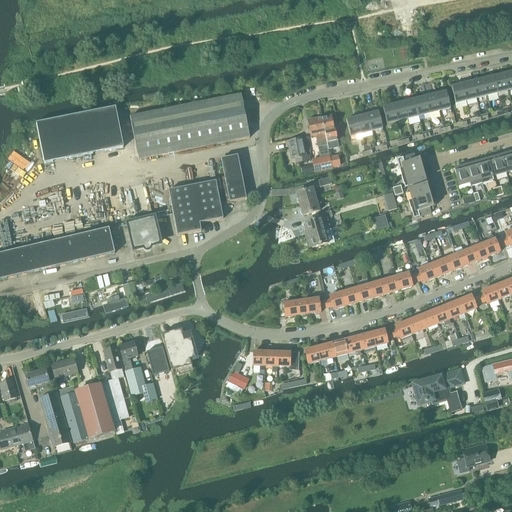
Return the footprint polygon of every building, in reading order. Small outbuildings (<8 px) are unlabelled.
[(508,91),(504,74),(493,77),(497,94),(508,91)] [(497,94),(493,77),(483,80),(487,96),(497,94)] [(487,96),(483,80),(472,82),(476,99),(487,96)] [(476,99),(472,82),(462,85),(466,102),(476,99)] [(466,102),(462,85),(451,88),(455,104),(466,102)] [(436,95),(440,112),(451,109),(446,92),(436,95)] [(250,138),(241,95),(130,118),(139,160),(250,138)] [(440,112),(436,95),(425,98),(429,114),(440,112)] [(429,114),(425,98),(414,100),(419,117),(429,114)] [(419,117),(414,100),(404,103),(408,120),(419,117)] [(408,120),(404,103),(393,106),(397,122),(408,120)] [(397,122),(393,106),(383,108),(387,125),(397,122)] [(124,148),(118,119),(116,108),(36,124),(44,164),(124,148)] [(368,115),(372,132),(383,129),(378,113),(368,115)] [(372,132),(368,115),(357,118),(361,135),(372,132)] [(331,116),(321,118),(327,143),(328,150),(338,148),(335,134),(338,134),(336,123),(332,124),(331,116)] [(312,120),(308,121),(309,126),(311,137),(316,136),(318,148),(321,159),(330,157),(328,150),(327,143),(321,118),(312,120)] [(361,135),(357,118),(346,121),(350,138),(361,135)] [(296,164),(310,161),(309,156),(306,157),(302,139),(288,142),(291,160),(295,159),(296,164)] [(506,173),(511,171),(511,152),(511,153),(508,155),(507,154),(501,156),(506,173)] [(402,176),(423,170),(421,165),(423,164),(422,159),(416,160),(414,154),(397,159),(402,176)] [(177,236),(187,234),(201,231),(200,224),(223,219),(220,205),(247,199),(238,156),(221,159),(225,180),(168,191),(177,236)] [(331,158),(333,168),(341,166),(339,156),(331,158)] [(506,173),(501,156),(495,157),(495,158),(493,159),(493,158),(490,159),(495,176),(506,173),(507,176),(506,173)] [(313,161),(315,172),(333,169),(330,157),(321,159),(313,161)] [(483,161),(476,163),(482,183),(493,180),(488,159),(485,160),(485,161),(483,162),(483,161)] [(382,178),(388,177),(384,162),(378,164),(382,178)] [(466,166),(465,166),(471,186),(482,183),(476,163),(470,164),(470,165),(466,167),(466,166)] [(314,173),(312,165),(300,168),(302,175),(314,173)] [(471,186),(465,166),(465,167),(461,168),(461,167),(454,169),(459,186),(470,183),(471,186)] [(423,170),(402,176),(405,188),(428,181),(427,175),(424,176),(423,170)] [(330,177),(318,181),(320,187),(332,184),(330,177)] [(413,200),(430,195),(428,190),(431,189),(429,183),(409,189),(412,200),(413,200)] [(313,188),(296,193),(300,206),(316,201),(319,200),(317,195),(315,196),(313,188)] [(335,194),(337,201),(344,199),(342,192),(335,194)] [(383,197),(388,211),(398,208),(393,193),(383,197)] [(413,200),(412,200),(409,201),(414,218),(431,213),(430,208),(435,206),(434,200),(431,201),(430,195),(413,200)] [(463,199),(464,205),(476,202),(474,195),(463,199)] [(316,201),(300,206),(303,217),(319,212),(317,205),(320,204),(319,200),(316,201)] [(321,219),(305,223),(309,237),(325,232),(331,230),(328,218),(333,217),(331,211),(320,214),(321,219)] [(387,215),(375,219),(378,230),(391,227),(387,215)] [(134,250),(160,244),(154,219),(128,225),(134,250)] [(89,234),(95,259),(115,254),(109,229),(89,234)] [(325,232),(309,237),(312,249),(329,244),(334,242),(331,230),(325,232)] [(500,240),(502,248),(509,245),(510,247),(511,246),(511,230),(505,234),(506,238),(500,240)] [(70,238),(75,263),(95,259),(89,234),(70,238)] [(50,243),(56,268),(75,263),(70,238),(50,243)] [(502,248),(500,240),(495,242),(494,240),(483,244),(488,258),(500,253),(498,249),(502,248)] [(31,247),(36,272),(56,268),(50,243),(31,247)] [(473,264),(477,262),(488,258),(483,244),(477,247),(476,244),(471,247),(471,249),(467,251),(473,264)] [(11,252),(17,277),(36,272),(31,247),(11,252)] [(473,264),(467,251),(456,255),(462,268),(473,264)] [(0,280),(17,277),(11,252),(0,254),(0,280)] [(441,261),(446,274),(462,268),(456,255),(441,261)] [(446,274),(441,261),(429,266),(435,279),(446,274)] [(417,283),(421,281),(422,281),(423,284),(435,279),(429,266),(418,270),(419,274),(414,275),(417,283)] [(417,283),(414,275),(409,277),(408,274),(396,277),(400,291),(412,288),(411,285),(417,283)] [(380,282),(384,296),(400,291),(396,277),(380,282)] [(291,281),(292,287),(300,284),(299,279),(291,281)] [(292,287),(291,281),(283,284),(284,289),(292,287)] [(384,296),(380,282),(368,285),(372,299),(384,296)] [(493,287),(498,301),(510,296),(504,283),(493,287)] [(142,298),(145,307),(183,293),(180,284),(142,298)] [(353,290),(357,304),(372,299),(368,285),(353,290)] [(477,297),(480,305),(486,302),(487,305),(498,301),(493,287),(482,292),(483,295),(477,297)] [(357,304),(353,290),(341,293),(345,307),(357,304)] [(324,301),(326,309),(333,308),(333,311),(345,307),(341,293),(329,297),(330,300),(324,301)] [(480,305),(477,297),(472,299),(471,296),(459,301),(465,314),(476,310),(475,307),(480,305)] [(102,307),(104,315),(133,307),(131,299),(102,307)] [(324,301),(319,302),(318,299),(306,301),(308,315),(320,313),(320,311),(326,309),(324,301)] [(308,315),(306,301),(295,302),(297,317),(308,315)] [(447,314),(450,320),(465,314),(459,301),(448,306),(451,312),(447,314)] [(297,317),(295,302),(283,304),(285,318),(297,317)] [(444,307),(433,312),(438,325),(443,323),(444,327),(450,324),(449,321),(450,320),(447,314),(444,307)] [(52,315),(54,324),(79,320),(77,311),(52,315)] [(420,324),(423,331),(438,325),(433,312),(421,316),(424,323),(420,324)] [(424,323),(421,316),(406,322),(411,336),(423,331),(420,324),(424,323)] [(390,331),(393,339),(399,337),(400,340),(411,336),(406,322),(394,327),(395,329),(390,331)] [(190,361),(196,359),(191,340),(190,334),(183,336),(182,330),(161,335),(171,372),(192,366),(190,361)] [(393,339),(390,331),(385,334),(384,330),(372,333),(375,347),(387,344),(386,341),(393,339)] [(357,344),(360,352),(375,347),(372,333),(360,337),(361,343),(357,344)] [(361,343),(360,337),(344,341),(348,355),(353,353),(353,356),(358,355),(357,352),(360,352),(357,344),(361,343)] [(334,350),(330,351),(332,359),(348,355),(344,341),(332,344),(334,350)] [(119,347),(126,372),(133,371),(130,359),(138,357),(134,343),(119,347)] [(328,345),(317,348),(320,362),(326,361),(327,366),(333,364),(331,359),(332,359),(330,351),(328,345)] [(124,378),(122,369),(116,348),(104,351),(112,381),(102,384),(113,423),(129,418),(118,379),(124,378)] [(162,348),(146,353),(153,376),(169,372),(162,348)] [(320,362),(317,348),(305,351),(308,365),(320,362)] [(265,367),(266,353),(254,352),(253,366),(260,367),(259,374),(265,374),(265,367)] [(277,367),(278,353),(266,353),(265,367),(272,367),(272,373),(277,373),(277,367)] [(278,353),(277,367),(289,368),(289,371),(298,371),(299,354),(278,353)] [(55,380),(77,374),(73,359),(51,365),(55,380)] [(493,367),(482,369),(485,382),(496,380),(495,376),(509,373),(510,381),(511,380),(511,362),(511,361),(492,366),(493,367)] [(250,379),(238,374),(242,366),(238,364),(226,388),(235,392),(237,387),(244,391),(250,379)] [(126,372),(125,373),(132,397),(143,394),(146,403),(158,400),(153,384),(146,386),(141,368),(133,371),(126,372)] [(29,389),(49,383),(46,370),(25,376),(29,389)] [(459,373),(414,386),(420,404),(433,400),(434,403),(450,399),(447,388),(462,384),(459,373)] [(0,386),(4,402),(17,398),(12,381),(0,384),(0,386)] [(59,392),(60,397),(74,444),(114,432),(101,386),(74,393),(73,388),(59,392)] [(500,399),(498,390),(482,394),(484,403),(485,403),(495,400),(500,399)] [(54,448),(69,444),(56,396),(40,400),(54,448)] [(495,400),(485,403),(487,411),(498,408),(495,400)] [(481,406),(470,408),(471,414),(482,412),(481,406)] [(23,428),(16,431),(15,431),(19,445),(23,444),(25,452),(35,449),(28,425),(22,426),(23,428)] [(0,446),(1,450),(19,445),(15,431),(16,431),(15,428),(2,432),(3,434),(0,434),(0,446)] [(464,459),(456,461),(459,475),(469,472),(468,469),(491,463),(486,444),(462,451),(464,459)] [(462,490),(428,499),(431,508),(464,499),(462,490)] [(392,511),(395,511),(410,508),(409,502),(391,507),(392,511)]
